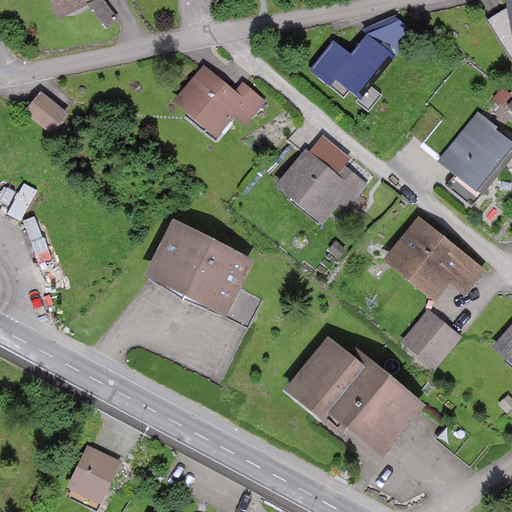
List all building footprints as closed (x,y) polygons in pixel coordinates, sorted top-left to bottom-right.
[(49,0),(59,20),(101,0),(49,0)] [(394,17),(362,32),(367,36),(352,58),(334,43),(309,73),(330,91),(336,84),(357,100),(391,57),(395,60),(414,35),(394,17)] [(236,92),(204,68),(171,105),(216,143),(235,119),(246,128),(266,104),(243,83),(236,92)] [(70,118),(41,94),(23,113),(53,138),(70,118)] [(498,130),(478,114),(437,164),(476,198),(511,151),(511,145),(495,133),(498,130)] [(306,151),(274,189),(322,229),(341,207),(348,211),(368,186),(345,168),(338,177),(306,151)] [(29,183),(16,214),(29,218),(41,188),(29,183)] [(486,274),(420,219),(383,265),(435,306),(451,290),(466,299),(486,274)] [(255,265),(173,222),(143,282),(225,323),(255,265)] [(462,339),(428,311),(402,343),(435,371),(462,339)] [(511,327),(492,351),(511,368),(511,327)] [(353,362),(328,339),(284,392),(340,440),(344,435),(383,462),(426,408),(359,355),(353,362)] [(120,463),(88,447),(68,489),(100,505),(120,463)]
